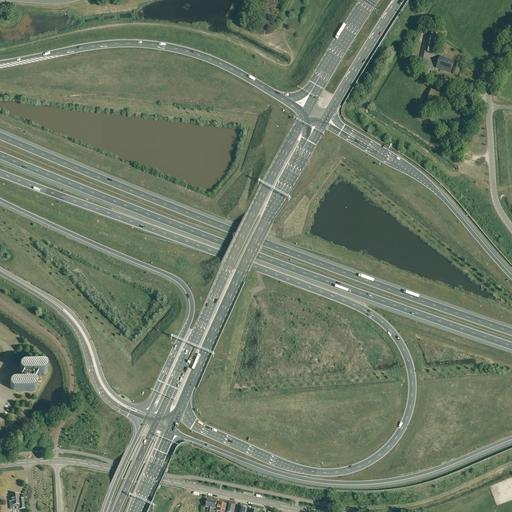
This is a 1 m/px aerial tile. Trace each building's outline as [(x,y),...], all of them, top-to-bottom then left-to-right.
[(432,30),(432,33),(426,32),(420,58),(424,59),(426,52),(433,54),(438,35),(436,34),(437,31),(432,30)] [(440,56),(436,68),(451,73),(455,61),(440,56)] [(431,90),(425,107),(433,109),(435,106),(442,108),(446,95),(431,90)] [(20,380),(19,382),(15,381),(14,381),(13,382),(12,382),(11,383),(10,384),(10,385),(10,386),(10,387),(10,388),(11,389),(11,390),(12,390),(13,390),(13,391),(14,391),(32,392),(33,392),(34,392),(34,391),(35,391),(36,391),(36,390),(37,389),(37,388),(37,387),(37,386),(36,385),(36,384),(35,384),(35,383),(34,383),(33,382),(38,374),(42,374),(43,374),(44,374),(45,374),(46,373),(47,372),(47,371),(47,370),(47,369),(47,368),(46,367),(46,366),(45,366),(44,366),(44,365),(43,365),(25,364),(24,364),(23,364),(22,364),(22,365),(21,365),(21,366),(20,366),(20,367),(20,368),(20,369),(20,370),(20,371),(21,371),(21,372),(22,372),(22,373),(23,373),(24,373),(23,375),(20,380)] [(23,502),(23,501),(23,499),(19,499),(19,494),(11,495),(12,501),(9,502),(10,510),(14,509),(14,508),(16,507),(17,509),(18,508),(20,508),(24,508),(23,502)] [(209,511),(212,501),(207,500),(206,504),(204,503),(203,507),(206,507),(208,508),(207,511),(209,511)]
